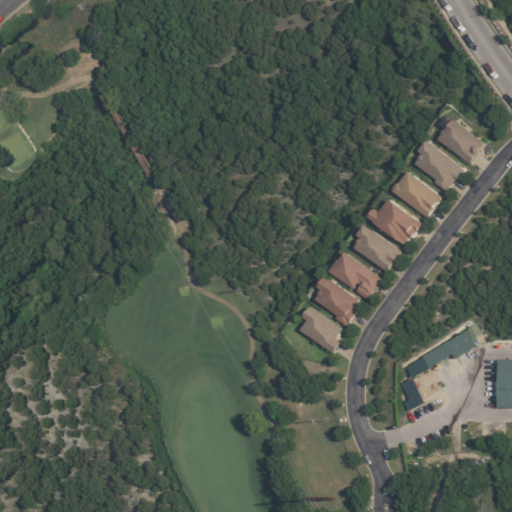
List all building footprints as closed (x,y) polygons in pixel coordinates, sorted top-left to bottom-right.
[(454,117),(486,143),(479,152),(480,153),(471,164),(438,137),(442,132),(441,131),(444,127),(445,128),(446,127),(441,122),(447,115),(452,119),(454,117)] [(415,167),(452,190),(466,167),(429,144),(415,167)] [(436,203),(433,206),(435,208),(428,217),(393,189),(394,187),(394,185),(397,181),(399,181),(409,169),(443,197),(438,203),(437,202),(436,203)] [(423,224),(418,231),(417,230),(412,237),(410,236),(405,243),(394,235),(393,235),(368,215),(375,206),(380,210),(390,197),(424,223),(423,224)] [(397,258),(388,269),(390,270),(388,272),(353,246),(357,242),(356,240),(359,236),(361,237),(356,233),(364,223),(402,251),(397,258)] [(356,292),(368,300),(383,278),(344,253),(331,273),(357,291),(356,292)] [(353,309),(353,310),(357,313),(347,326),(335,318),(336,315),(314,298),(317,294),(317,292),(319,288),(316,286),(325,275),(359,300),(355,306),(355,307),(353,309)] [(338,336),(337,338),(342,341),(334,353),(301,330),(307,320),(302,316),(310,306),(342,329),(339,333),(339,334),(338,336)] [(478,346),(457,358),(455,354),(432,368),(425,357),(469,331),(478,346)] [(511,407),(500,407),(501,359),(511,359),(511,407)] [(486,397),(498,397),(498,408),(486,407),(486,397)]
